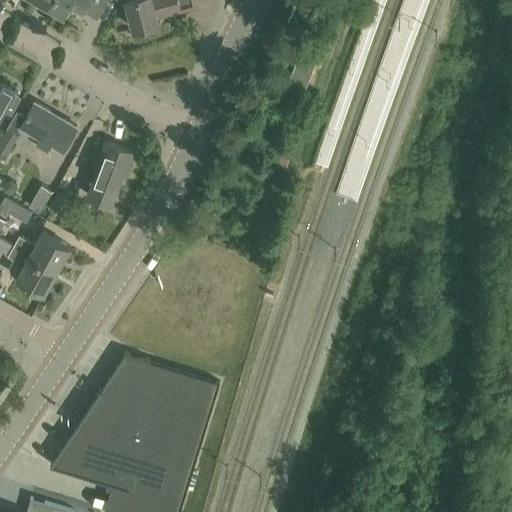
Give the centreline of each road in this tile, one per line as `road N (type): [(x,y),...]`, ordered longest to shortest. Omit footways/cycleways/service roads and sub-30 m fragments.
road 1 (tertiary): [(69,350),(171,194),(194,141)]
road 2 (residential): [(194,141),(0,28)]
road 3 (tertiary): [(194,141),(254,0)]
road 4 (tertiary): [(0,452),(69,350)]
